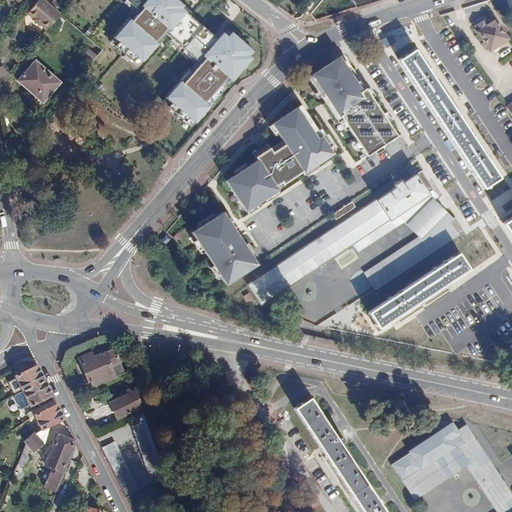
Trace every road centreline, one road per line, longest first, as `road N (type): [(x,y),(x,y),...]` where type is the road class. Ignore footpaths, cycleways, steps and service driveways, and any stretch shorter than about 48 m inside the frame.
road 1 (residential): [(362,22),(511,258)]
road 2 (unknown): [(430,133),(237,266),(207,263)]
road 3 (secondary): [(262,346),(511,399)]
road 4 (secondary): [(304,47),(146,220)]
road 5 (residential): [(331,511),(279,436),(235,395),(229,342)]
road 6 (residential): [(414,5),(511,161)]
road 7 (residential): [(44,359),(122,511)]
road 8 (secondary): [(72,323),(229,342)]
